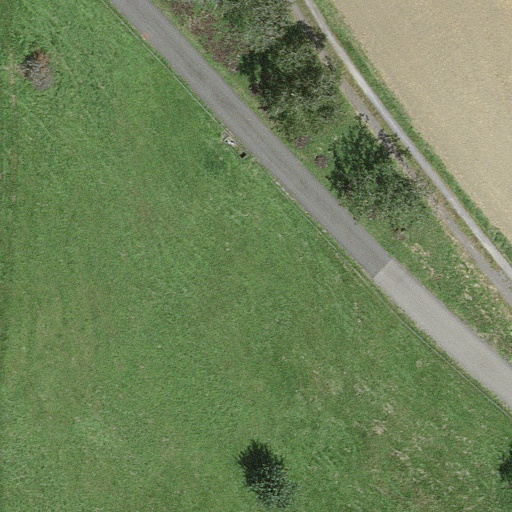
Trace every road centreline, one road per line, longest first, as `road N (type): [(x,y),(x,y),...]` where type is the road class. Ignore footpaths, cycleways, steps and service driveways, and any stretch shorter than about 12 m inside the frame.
road 1 (track): [(122,0),(324,217),(511,386)]
road 2 (track): [(511,295),(370,117),(296,0)]
